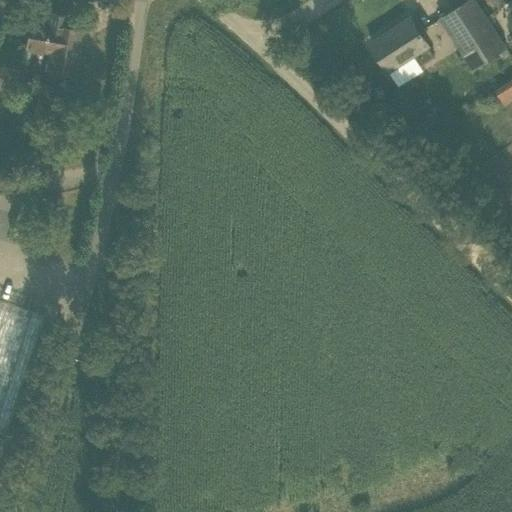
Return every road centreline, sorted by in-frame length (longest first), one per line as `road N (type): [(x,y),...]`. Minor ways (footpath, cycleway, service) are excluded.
road 1 (unclassified): [(13,511),(92,269),(145,0)]
road 2 (track): [(92,269),(109,314),(120,398),(119,511)]
road 3 (track): [(511,284),(350,131)]
road 4 (unclassified): [(350,131),(254,42)]
